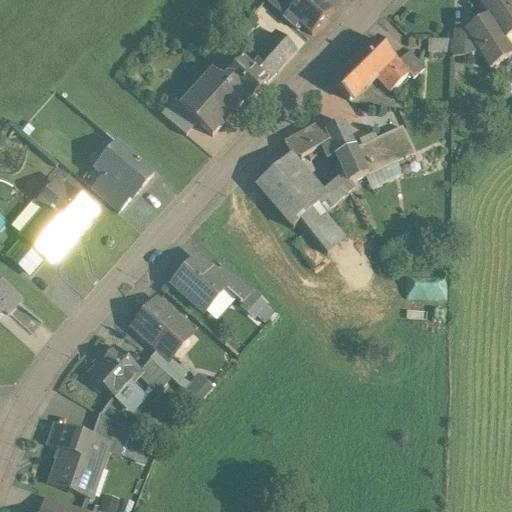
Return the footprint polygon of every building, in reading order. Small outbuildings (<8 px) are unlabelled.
[(271,0),(267,5),(283,20),(301,0),(271,0)] [(301,0),(283,20),(294,31),(299,26),(311,37),(333,14),(317,0),(301,0)] [(487,19),(464,34),(478,56),(489,73),(511,57),(511,55),(504,43),(511,37),(511,4),(509,0),(484,0),(478,5),(487,19)] [(464,60),(478,56),(464,34),(452,34),(452,60),(464,60)] [(277,37),(248,69),(267,86),(296,54),(277,37)] [(451,42),(428,42),(428,54),(450,54),(451,42)] [(398,64),(377,43),(332,87),(349,103),(374,79),(390,95),(408,77),(409,76),(398,64)] [(408,55),(398,64),(409,76),(408,77),(412,82),(424,71),(408,55)] [(248,69),(242,64),(223,84),(244,103),(248,107),(267,86),(248,69)] [(223,84),(213,75),(181,110),(180,111),(197,125),(212,139),(244,103),(223,84)] [(197,125),(180,111),(181,110),(174,103),(161,117),(186,138),(197,125)] [(186,138),(161,117),(159,115),(146,130),(174,152),(186,138)] [(118,148),(153,177),(174,153),(174,152),(146,130),(139,123),(118,148)] [(355,152),(342,126),(325,133),(324,134),(329,146),(344,177),(348,187),(350,187),(414,157),(402,131),(355,152)] [(311,132),(284,147),(290,159),(300,162),(307,158),(315,154),(329,146),(324,134),(325,133),(321,127),(311,132)] [(153,177),(118,148),(97,172),(104,178),(131,201),(132,202),(153,177)] [(315,154),(307,158),(310,163),(317,158),(315,154)] [(290,159),(280,168),(315,209),(323,203),(319,198),(290,159)] [(315,209),(280,168),(255,189),(294,228),(299,225),(316,211),(315,209)] [(344,177),(319,198),(323,203),(315,209),(316,211),(323,219),(353,193),(350,187),(348,187),(344,177)] [(131,201),(104,178),(91,193),(118,216),(131,201)] [(94,217),(57,186),(38,208),(45,214),(23,240),(24,241),(45,259),(52,265),(94,217)] [(423,209),(372,236),(381,247),(392,268),(418,255),(412,242),(434,231),(423,209)] [(323,219),(316,211),(299,225),(327,257),(344,242),(323,219)] [(24,241),(8,260),(29,277),(45,259),(24,241)] [(221,285),(195,261),(173,286),(203,314),(223,292),(226,289),(221,285)] [(268,307),(231,274),(221,285),(226,289),(223,292),(256,321),(268,307)] [(0,285),(0,315),(1,314),(7,318),(20,303),(0,285)] [(191,336),(156,305),(133,331),(157,353),(168,363),(169,362),(191,336)] [(138,373),(114,352),(89,378),(116,403),(138,379),(141,376),(138,373)] [(186,377),(169,362),(168,363),(157,353),(150,362),(171,382),(177,386),(186,377)] [(171,382),(150,362),(138,373),(141,376),(138,379),(157,395),(171,382)] [(212,392),(198,379),(185,393),(199,407),(212,392)] [(130,437),(99,418),(91,442),(109,448),(106,455),(122,460),(130,437)] [(91,442),(55,430),(48,449),(61,453),(49,487),(90,501),(106,455),(109,448),(91,442)] [(118,511),(121,503),(106,499),(102,511),(118,511)] [(78,511),(47,502),(43,511),(78,511)]
